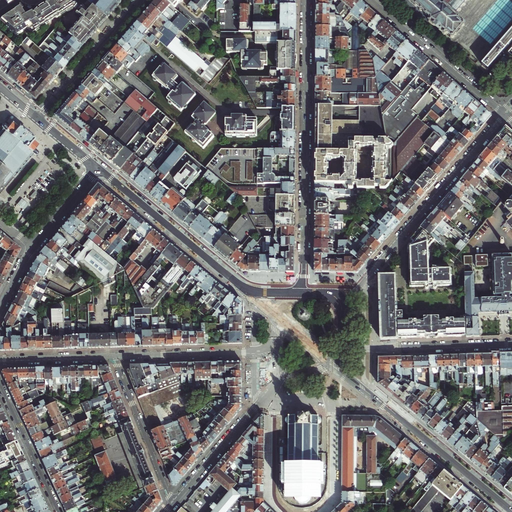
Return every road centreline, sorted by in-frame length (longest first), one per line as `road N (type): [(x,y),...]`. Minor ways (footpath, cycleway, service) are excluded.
road 1 (residential): [(172,504),(254,408),(253,359),(113,357)]
road 2 (residential): [(305,0),(303,292)]
road 3 (secondary): [(303,292),(239,285),(97,167)]
road 4 (tertiary): [(339,301),(503,114)]
road 5 (secondary): [(511,511),(348,376),(343,346)]
road 6 (tertiary): [(373,0),(503,114)]
road 7 (residential): [(511,344),(343,346)]
road 8 (residential): [(172,504),(113,357)]
road 9 (residential): [(37,118),(140,0)]
road 10 (residential): [(58,511),(0,385)]
